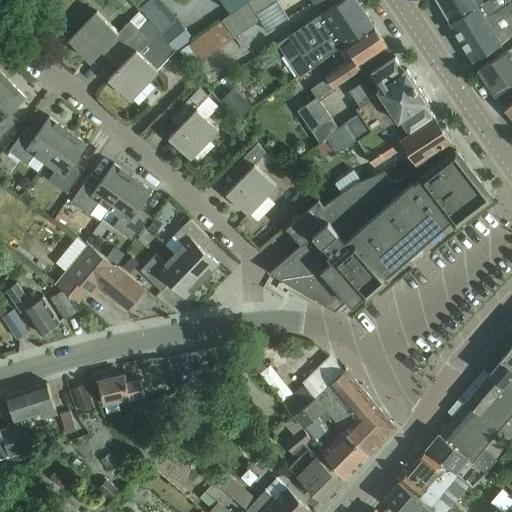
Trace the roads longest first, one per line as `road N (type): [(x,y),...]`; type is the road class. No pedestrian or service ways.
road 1 (residential): [(246,324),(248,252),(29,51)]
road 2 (unclassified): [(0,379),(164,334),(246,324)]
road 3 (unclassified): [(435,402),(331,330),(246,324)]
road 4 (tertiary): [(511,160),(399,0)]
road 5 (tertiary): [(335,511),(435,402)]
road 6 (tertiary): [(435,402),(511,308)]
